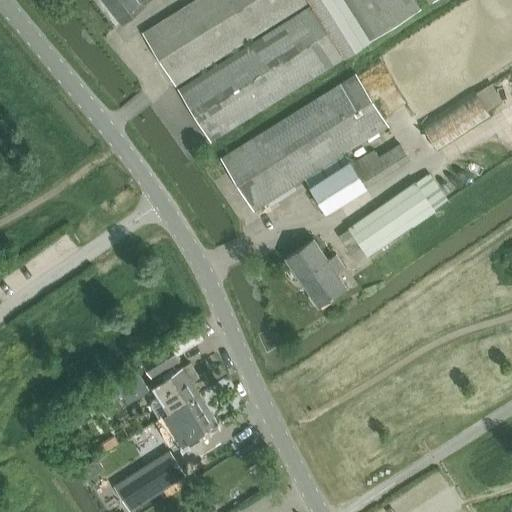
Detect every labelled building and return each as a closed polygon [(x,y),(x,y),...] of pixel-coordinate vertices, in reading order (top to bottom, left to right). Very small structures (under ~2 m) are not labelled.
[(148,0),(104,0),(122,23),(146,4),(145,3),(148,0)] [(196,0),(143,33),(178,88),(313,3),(310,0),(196,0)] [(342,0),(310,0),(313,3),(346,57),(369,42),(342,0)] [(342,0),(369,42),(422,9),(416,0),(342,0)] [(313,3),(178,88),(212,142),(346,57),(313,3)] [(255,210),(306,178),(346,153),(390,125),(357,73),(221,157),(255,210)] [(477,92),(424,126),(438,148),(491,114),(477,92)] [(374,150),(354,163),(368,185),(410,159),(401,144),(380,157),(374,150)] [(346,153),(306,178),(327,212),(368,185),(354,163),(346,153)] [(430,173),(351,228),(340,235),(359,262),(449,200),(430,173)] [(319,306),(347,286),(338,273),(347,267),(337,253),(329,259),(314,238),(286,258),(319,306)] [(153,378),(181,360),(170,343),(142,360),(153,378)] [(170,412),(200,393),(193,381),(200,376),(191,362),(153,386),(159,395),(160,396),(161,398),(162,399),(162,400),(163,401),(163,402),(164,403),(164,404),(165,404),(165,405),(166,406),(166,407),(167,408),(168,409),(168,410),(169,411),(169,412),(170,412)] [(117,385),(86,404),(93,415),(123,396),(128,404),(149,391),(138,372),(117,385)] [(218,421),(200,393),(170,412),(169,413),(168,413),(166,415),(167,415),(167,416),(168,417),(168,418),(169,419),(170,420),(170,421),(171,422),(171,423),(172,423),(172,424),(173,425),(173,426),(174,427),(175,428),(175,429),(176,430),(176,431),(177,431),(177,432),(178,433),(178,434),(179,435),(180,436),(180,437),(181,439),(182,440),(183,442),(218,421)] [(153,401),(152,403),(152,406),(153,407),(154,408),(155,410),(155,411),(156,412),(157,413),(158,414),(158,415),(159,416),(159,418),(158,418),(158,419),(158,421),(158,422),(159,423),(160,424),(162,429),(163,430),(165,433),(166,435),(167,435),(167,437),(170,440),(170,441),(172,443),(173,446),(175,447),(176,447),(177,447),(178,446),(179,445),(181,444),(182,443),(183,442),(182,440),(181,439),(180,437),(180,436),(179,435),(178,434),(178,433),(177,432),(177,431),(176,431),(176,430),(175,429),(175,428),(174,427),(173,426),(173,425),(172,424),(172,423),(171,423),(171,422),(170,421),(170,420),(169,419),(168,418),(168,417),(167,416),(167,415),(166,415),(168,413),(169,413),(170,412),(169,412),(169,411),(168,410),(168,409),(167,408),(166,407),(166,406),(165,405),(165,404),(164,404),(164,403),(163,402),(163,401),(162,400),(162,399),(161,398),(160,396),(159,395),(158,396),(157,397),(155,398),(153,399),(153,400),(153,401)] [(185,474),(171,451),(116,485),(131,508),(185,474)] [(99,457),(76,471),(83,482),(106,468),(99,457)]
